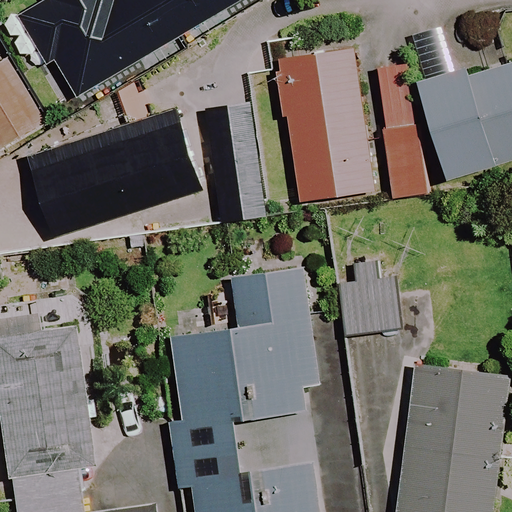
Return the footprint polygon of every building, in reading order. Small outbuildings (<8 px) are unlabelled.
[(77,0),(104,13),(110,0),(77,0)] [(379,192),(369,136),(354,51),(277,65),(302,206),(368,194),(379,192)] [(0,71),(0,137),(42,112),(13,63),(0,71)] [(511,163),(511,65),(424,92),(451,182),(511,163)] [(290,214),(270,103),(206,114),(225,225),(290,214)] [(204,192),(177,112),(32,160),(58,240),(204,192)] [(385,133),(396,198),(432,192),(420,127),(385,133)] [(360,267),(361,286),(341,287),(345,337),(402,333),(398,283),(380,284),(379,266),(360,267)] [(321,384),(307,270),(233,280),(240,330),(175,338),(186,422),(173,423),(181,490),(195,489),(198,511),(322,511),(316,459),(245,468),(240,422),(311,413),(307,386),(321,384)] [(96,479),(73,329),(0,340),(0,396),(17,511),(157,511),(151,471),(96,479)] [(491,511),(507,379),(420,368),(402,511),(491,511)]
